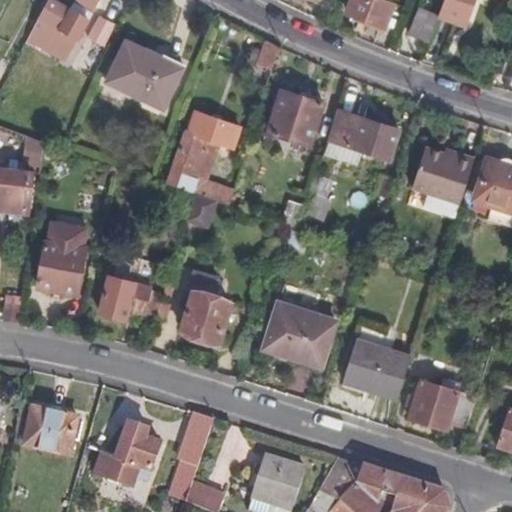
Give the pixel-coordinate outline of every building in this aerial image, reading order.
[(73,10),(51,0),(49,0),(31,37),(52,47),(55,42),(72,51),(92,12),(77,3),(73,10)] [(385,27),(394,4),(383,0),(353,0),(348,12),(385,27)] [(445,0),(439,16),(467,25),(475,0),(445,0)] [(429,43),(439,16),(421,9),(411,35),(429,43)] [(108,47),(118,25),(104,18),(95,41),(108,47)] [(164,110),(185,66),(161,55),(160,57),(129,41),(108,82),(164,110)] [(280,48),(267,41),(264,50),(259,67),(253,86),(267,90),(280,48)] [(259,67),(264,50),(255,47),(248,63),(259,67)] [(267,90),(253,86),(251,94),(264,98),(267,90)] [(312,146),(326,102),(282,89),(269,131),(312,146)] [(400,130),(339,107),(329,137),(389,160),(400,130)] [(241,131),(197,115),(190,135),(187,134),(169,185),(176,187),(193,193),(197,195),(218,202),(220,203),(230,206),(235,191),(206,182),(219,144),(235,148),(241,131)] [(46,142),(27,136),(23,165),(42,167),(45,150),(46,142)] [(55,145),(46,142),(45,150),(53,152),(55,145)] [(459,204),(474,159),(458,154),(457,158),(426,148),(413,189),(459,204)] [(511,212),(511,165),(487,157),(474,201),(511,212)] [(0,210),(29,213),(33,172),(0,168),(0,210)] [(395,177),(382,173),(375,194),(389,197),(395,177)] [(193,193),(176,187),(172,198),(190,204),(193,193)] [(210,229),(218,202),(197,195),(188,220),(210,229)] [(291,200),(283,225),(291,229),(294,229),(300,231),(308,206),(291,200)] [(85,247),(88,228),(54,222),(51,242),(47,241),(39,287),(78,294),(87,248),(85,247)] [(300,231),(294,229),(288,249),(301,253),(307,233),(300,231)] [(425,255),(422,266),(438,271),(441,260),(425,255)] [(410,266),(398,262),(396,274),(406,278),(410,266)] [(220,342),(233,303),(216,298),(221,280),(198,273),(192,290),(197,293),(184,331),(220,342)] [(128,311),(157,319),(164,295),(152,291),(151,288),(108,278),(100,315),(126,321),(128,311)] [(471,299),(461,295),(456,306),(467,310),(471,299)] [(5,320),(21,322),(25,297),(8,296),(5,320)] [(323,363),(337,322),(279,304),(264,348),(287,356),(290,352),(323,363)] [(397,401),(410,358),(394,354),(399,336),(362,325),(344,383),(397,401)] [(488,363),(478,361),(474,374),(483,377),(488,363)] [(449,424),(466,430),(477,396),(422,379),(410,418),(447,429),(449,424)] [(68,455),(76,417),(31,408),(24,445),(68,455)] [(498,446),(511,450),(511,408),(510,408),(498,446)] [(198,465),(215,420),(200,416),(184,460),(198,465)] [(145,439),(148,430),(129,423),(116,458),(103,453),(95,475),(131,488),(134,478),(146,482),(161,445),(145,439)] [(294,509),(306,470),(264,457),(261,466),(253,463),(250,473),(257,476),(251,495),(255,496),(250,511),(253,511),(271,511),(274,503),(294,509)] [(445,493),(339,459),(311,507),(316,511),(446,511),(449,509),(445,493)] [(185,502),(192,483),(175,478),(168,496),(185,502)] [(185,502),(209,511),(218,511),(224,495),(192,483),(185,502)]
